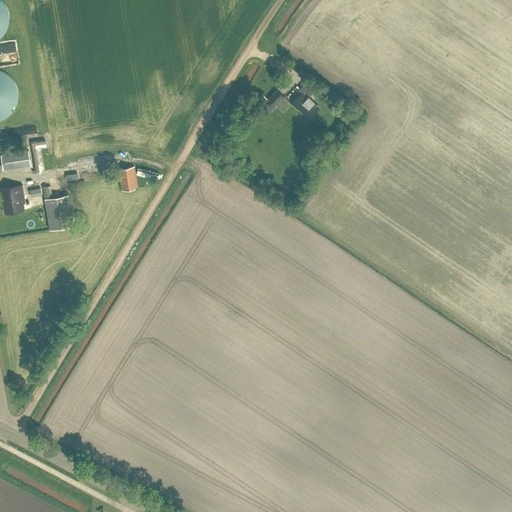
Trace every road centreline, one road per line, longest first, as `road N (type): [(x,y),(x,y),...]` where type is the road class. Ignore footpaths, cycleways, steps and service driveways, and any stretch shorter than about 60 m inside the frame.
road 1 (unclassified): [(9,432),(281,0)]
road 2 (secondary): [(161,511),(9,432)]
